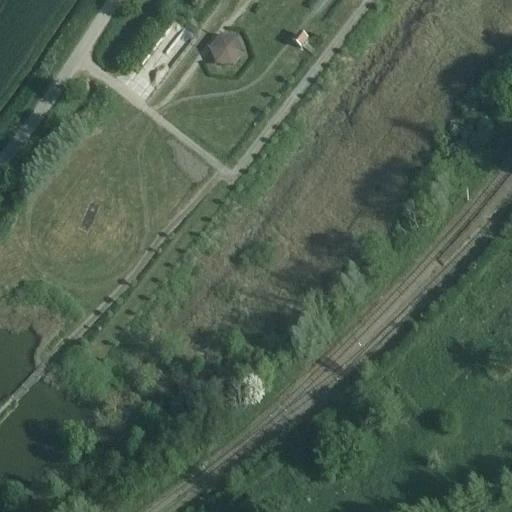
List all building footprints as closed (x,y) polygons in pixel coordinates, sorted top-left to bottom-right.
[(307,42),(299,36),(293,44),(301,50),(307,42)] [(234,44),(224,43),(221,42),(213,52),(218,64),(231,66),(239,55),(234,44)] [(511,267),(458,323),(467,332),(511,285),(511,267)] [(474,351),(396,422),(404,432),(483,361),(474,351)] [(416,366),(337,437),(346,447),(425,376),(416,366)] [(511,446),(438,476),(442,488),(511,460),(511,446)] [(302,470),(244,511),(266,511),(309,480),(302,470)] [(416,485),(349,511),(383,511),(421,497),(416,485)]
